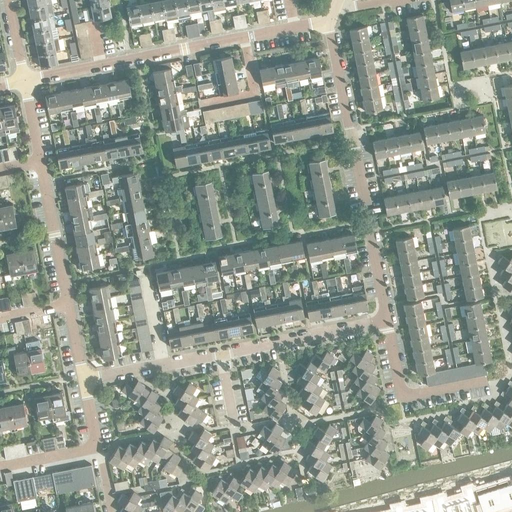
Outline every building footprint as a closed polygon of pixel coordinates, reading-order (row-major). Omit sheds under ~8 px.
[(162,0),(161,0),(151,2),(154,19),(165,17),(162,0)] [(162,0),(165,17),(166,21),(178,18),(174,0),(162,0)] [(174,0),(178,18),(190,16),(189,12),(186,0),(174,0)] [(199,0),(186,0),(189,12),(201,10),(199,0)] [(199,0),(201,10),(202,12),(213,10),(213,12),(213,11),(211,0),(199,0)] [(223,0),(211,0),(213,11),(225,9),(225,5),(223,0)] [(449,0),(452,11),(464,8),(462,0),(449,0)] [(474,0),(462,0),(464,8),(476,6),(474,0)] [(151,2),(139,4),(142,21),(154,19),(151,2)] [(29,8),(32,20),(48,16),(47,11),(53,10),(52,3),(29,8)] [(93,19),(98,19),(111,16),(109,4),(91,8),(93,19)] [(142,21),(139,4),(127,7),(130,24),(142,21)] [(262,11),(265,23),(271,22),(268,9),(262,11)] [(265,23),(262,11),(256,12),(258,24),(265,23)] [(239,15),(241,28),(247,26),(244,14),(239,15)] [(407,17),(409,29),(425,26),(423,14),(407,17)] [(34,31),(51,28),(54,27),(52,15),(48,16),(32,20),(34,31)] [(241,28),(239,15),(233,17),(235,29),(241,28)] [(215,20),(218,32),(223,31),(221,19),(215,20)] [(218,32),(215,20),(209,21),(212,34),(218,32)] [(87,27),(86,21),(74,23),(75,29),(87,27)] [(192,25),(194,37),(200,36),(198,23),(192,25)] [(194,37),(192,25),(186,26),(188,38),(194,37)] [(350,28),(352,41),(368,38),(366,25),(350,28)] [(428,38),(425,26),(409,29),(411,41),(428,38)] [(87,27),(75,29),(77,35),(88,33),(87,27)] [(36,43),(53,40),(51,28),(34,31),(36,43)] [(168,29),(170,42),(176,40),(174,28),(168,29)] [(170,42),(168,29),(162,30),(164,43),(170,42)] [(460,32),(461,36),(467,35),(468,41),(470,41),(469,35),(468,30),(460,32)] [(89,38),(88,33),(77,35),(78,41),(89,38)] [(144,34),(147,46),(153,45),(151,33),(144,34)] [(147,46),(144,34),(138,35),(141,47),(147,46)] [(91,44),(89,38),(78,41),(79,46),(91,44)] [(371,49),(368,38),(352,41),(354,53),(371,49)] [(411,41),(414,53),(430,50),(428,38),(411,41)] [(39,55),(56,52),(60,51),(57,39),(53,40),(36,43),(39,55)] [(507,42),(496,44),(499,61),(511,58),(507,42)] [(91,44),(79,47),(80,52),(92,50),(91,44)] [(484,47),(487,63),(499,61),(496,44),(484,47)] [(484,47),(472,49),(475,65),(487,63),(484,47)] [(354,53),(357,64),(373,61),(371,49),(354,53)] [(460,52),(463,68),(475,65),(472,49),(460,52)] [(93,56),(92,50),(80,53),(82,58),(93,56)] [(432,61),(430,50),(414,53),(416,65),(432,61)] [(39,55),(41,67),(58,63),(56,52),(39,55)] [(215,72),(234,68),(231,56),(213,59),(215,72)] [(319,57),(307,59),(310,77),(323,75),(319,57)] [(295,62),(298,79),(310,77),(307,59),(295,62)] [(375,73),(373,61),(357,64),(359,76),(375,73)] [(385,70),(389,70),(394,69),(392,61),(387,62),(388,66),(385,66),(385,70)] [(416,65),(418,76),(435,73),(432,61),(416,65)] [(201,74),(199,62),(193,63),(195,76),(201,74)] [(295,62),(283,64),(287,82),(298,79),(295,62)] [(191,64),(185,65),(188,77),(194,76),(191,64)] [(283,64),(271,66),(275,84),(287,82),(283,64)] [(263,87),(275,84),(271,66),(259,69),(263,87)] [(153,71),(155,84),(174,80),(171,68),(153,71)] [(215,72),(218,84),(236,80),(234,68),(215,72)] [(378,85),(375,73),(359,76),(362,88),(378,85)] [(437,85),(435,73),(418,76),(421,88),(437,85)] [(116,81),(120,99),(132,97),(128,78),(116,81)] [(158,95),(176,92),(181,91),(182,93),(189,92),(188,87),(181,88),(180,85),(175,86),(174,80),(155,84),(158,95)] [(238,91),(236,80),(218,84),(220,95),(238,91)] [(116,81),(104,83),(108,101),(120,99),(116,81)] [(92,85),(96,104),(108,101),(104,83),(100,84),(98,82),(93,83),(93,85),(92,85)] [(506,97),(511,96),(511,83),(503,85),(506,97)] [(92,85),(81,88),(84,106),(96,104),(92,85)] [(362,88),(364,99),(380,96),(378,85),(362,88)] [(439,97),(437,85),(421,88),(423,100),(439,97)] [(69,90),(72,108),(84,106),(81,88),(69,90)] [(69,90),(57,92),(61,110),(72,108),(69,90)] [(45,95),(46,99),(48,113),(61,110),(57,92),(45,95)] [(158,95),(160,107),(178,104),(176,92),(158,95)] [(382,108),(380,96),(364,99),(366,111),(382,108)] [(261,99),(255,100),(257,112),(264,111),(261,99)] [(255,100),(248,101),(250,114),(257,112),(255,100)] [(242,103),(244,115),(250,114),(248,101),(242,103)] [(14,103),(0,106),(6,134),(19,131),(18,125),(19,125),(14,103)] [(242,103),(235,104),(238,116),(244,115),(242,103)] [(162,119),(181,115),(186,114),(187,117),(194,115),(193,110),(189,111),(188,109),(185,110),(185,109),(180,110),(178,104),(160,107),(162,119)] [(228,105),(231,118),(238,116),(235,104),(228,105)] [(222,107),(224,119),(231,118),(228,105),(222,107)] [(222,107),(215,108),(218,120),(224,119),(222,107)] [(218,120),(215,108),(209,109),(211,122),(218,120)] [(209,109),(203,111),(205,123),(211,122),(209,109)] [(330,112),(318,114),(322,132),(326,131),(327,133),(333,132),(333,130),(330,112)] [(306,117),(309,135),(322,132),(318,114),(306,117)] [(483,114),(471,117),(474,133),(486,130),(483,114)] [(125,125),(132,124),(137,123),(135,115),(130,116),(130,117),(123,119),(125,125)] [(178,128),(179,135),(184,134),(181,115),(162,119),(165,131),(178,128)] [(306,117),(294,119),(298,137),(309,135),(306,117)] [(471,117),(459,119),(462,135),(474,133),(471,117)] [(294,119),(282,121),(286,140),(298,137),(294,119)] [(459,119),(447,122),(450,138),(462,135),(459,119)] [(286,140),(282,121),(270,124),(274,142),(286,140)] [(447,122),(435,124),(439,140),(450,138),(447,122)] [(435,124),(423,126),(427,142),(439,140),(435,124)] [(255,130),(259,149),(271,146),(267,128),(255,130)] [(255,130),(243,133),(247,151),(259,149),(255,130)] [(83,163),(95,160),(91,142),(91,139),(93,138),(91,131),(86,132),(87,138),(85,138),(86,143),(80,144),(83,163)] [(420,131),(408,133),(411,150),(424,147),(420,131)] [(127,135),(130,153),(142,151),(139,133),(127,135)] [(243,133),(231,135),(235,154),(247,151),(243,133)] [(400,152),(411,150),(408,133),(396,136),(400,152)] [(127,135),(115,137),(119,155),(130,153),(127,135)] [(223,156),(235,154),(231,135),(219,138),(223,156)] [(388,154),(400,152),(396,136),(385,138),(388,154)] [(103,140),(107,158),(119,155),(115,137),(103,140)] [(91,139),(91,142),(95,160),(107,158),(103,140),(96,141),(95,138),(93,138),(91,139)] [(219,138),(207,140),(211,159),(223,156),(219,138)] [(376,157),(388,154),(385,138),(372,141),(376,157)] [(196,142),(200,161),(211,159),(207,140),(196,142)] [(196,142),(184,145),(188,163),(200,161),(196,142)] [(80,144),(68,147),(72,165),(83,163),(80,144)] [(176,166),(188,163),(184,145),(172,147),(176,166)] [(16,146),(9,147),(12,160),(18,159),(16,146)] [(0,149),(0,162),(12,160),(9,147),(0,149)] [(59,167),(72,165),(68,147),(56,149),(59,167)] [(330,185),(325,159),(325,158),(309,161),(315,188),(330,185)] [(252,172),(257,200),(273,197),(267,169),(252,172)] [(494,171),(482,174),(485,190),(497,187),(494,171)] [(112,183),(120,181),(121,188),(139,184),(137,172),(119,176),(111,178),(112,183)] [(6,174),(0,175),(0,188),(9,187),(6,174)] [(470,176),(474,192),(485,190),(482,174),(470,176)] [(470,176),(459,178),(462,194),(474,192),(470,176)] [(450,197),(462,194),(459,178),(447,181),(450,197)] [(195,183),(200,211),(216,208),(211,180),(195,183)] [(65,186),(67,199),(86,195),(83,183),(65,186)] [(119,195),(119,198),(120,198),(120,200),(141,196),(139,184),(121,188),(120,188),(122,195),(119,195)] [(335,213),(330,185),(315,188),(320,216),(335,213)] [(443,185),(431,188),(434,204),(446,201),(443,185)] [(423,206),(434,204),(431,188),(419,190),(423,206)] [(411,209),(423,206),(419,190),(408,193),(411,209)] [(399,211),(411,209),(408,193),(396,195),(399,211)] [(88,206),(86,195),(67,199),(70,210),(88,206)] [(387,214),(399,211),(396,195),(383,197),(387,214)] [(141,196),(120,200),(120,201),(123,200),(126,211),(144,208),(141,196)] [(278,224),(273,197),(257,200),(263,227),(278,224)] [(14,208),(13,208),(12,204),(0,206),(0,212),(3,228),(17,226),(16,221),(19,220),(18,213),(15,214),(14,208)] [(70,210),(72,222),(90,219),(88,206),(70,210)] [(126,211),(128,223),(148,219),(146,219),(144,208),(126,211)] [(221,236),(221,232),(216,208),(200,211),(206,239),(221,236)] [(93,230),(90,219),(72,222),(74,234),(93,230)] [(149,227),(148,219),(128,223),(125,224),(125,227),(126,236),(130,235),(148,231),(148,227),(149,227)] [(452,228),(455,240),(471,237),(469,225),(452,228)] [(74,234),(77,246),(95,242),(93,230),(74,234)] [(103,232),(105,243),(112,242),(111,236),(110,237),(109,231),(103,232)] [(130,245),(130,247),(151,243),(148,231),(130,235),(132,243),(129,243),(130,245)] [(98,244),(105,243),(103,232),(104,238),(97,239),(98,244)] [(354,233),(342,236),(346,254),(357,252),(354,233)] [(334,256),(346,254),(342,236),(330,238),(334,256)] [(396,240),(398,252),(414,249),(412,237),(396,240)] [(473,248),(471,237),(455,240),(457,252),(473,248)] [(330,238),(318,240),(322,259),(334,256),(330,238)] [(290,242),(293,260),(305,258),(301,240),(290,242)] [(310,261),(322,259),(318,240),(306,243),(310,261)] [(77,246),(79,258),(97,254),(95,242),(77,246)] [(290,242),(278,244),(281,263),(293,260),(290,242)] [(130,247),(133,247),(135,259),(153,255),(151,243),(130,247)] [(266,247),(269,265),(281,263),(278,244),(266,247)] [(266,247),(254,249),(258,267),(269,265),(266,247)] [(34,248),(19,251),(24,273),(38,270),(34,248)] [(476,260),(473,248),(457,252),(459,264),(476,260)] [(242,251),(246,270),(258,267),(254,249),(242,251)] [(398,252),(401,264),(417,260),(414,249),(398,252)] [(10,276),(24,273),(19,251),(6,254),(10,276)] [(242,251),(230,254),(234,272),(246,270),(242,251)] [(100,266),(97,254),(79,258),(81,269),(100,266)] [(222,274),(234,272),(230,254),(218,256),(222,274)] [(504,266),(511,271),(511,269),(511,254),(509,260),(502,255),(497,262),(504,266)] [(212,285),(212,280),(218,279),(215,260),(203,263),(207,281),(206,281),(207,286),(204,286),(206,293),(211,292),(210,285),(212,285)] [(403,275),(419,272),(417,260),(401,264),(403,275)] [(459,264),(462,275),(478,272),(476,260),(459,264)] [(203,263),(191,265),(195,284),(206,281),(207,281),(203,263)] [(183,286),(195,284),(191,265),(179,268),(183,286)] [(511,269),(511,271),(504,266),(499,273),(506,278),(511,281),(511,269)] [(179,268),(168,270),(171,288),(183,286),(179,268)] [(171,288),(168,270),(156,272),(159,291),(171,288)] [(403,275),(405,287),(421,284),(419,272),(403,275)] [(480,284),(478,272),(462,275),(464,287),(480,284)] [(128,280),(129,286),(141,284),(139,278),(128,280)] [(511,281),(506,278),(501,285),(511,291),(511,281)] [(89,288),(92,300),(110,296),(108,284),(89,288)] [(129,286),(130,293),(142,291),(141,284),(129,286)] [(364,284),(352,287),(357,310),(369,307),(364,284)] [(405,287),(408,299),(424,296),(421,284),(405,287)] [(483,296),(480,284),(464,287),(466,299),(483,296)] [(321,317),(333,314),(329,296),(328,296),(328,292),(318,294),(317,287),(312,288),(313,294),(316,294),(317,299),(321,317)] [(353,292),(341,294),(345,312),(357,310),(352,287),(353,292)] [(283,302),(277,303),(281,321),(293,319),(289,300),(288,300),(287,296),(290,296),(288,289),(283,290),(285,296),(282,296),(283,302)] [(35,291),(28,293),(31,306),(38,304),(35,291)] [(130,293),(132,299),(143,297),(142,291),(130,293)] [(21,294),(24,307),(31,306),(28,293),(21,294)] [(264,305),(265,305),(269,323),(281,321),(277,303),(270,304),(269,299),(266,300),(265,294),(260,295),(261,302),(264,301),(264,305)] [(321,317),(317,299),(316,294),(313,294),(311,295),(312,300),(305,301),(309,319),(321,317)] [(341,294),(329,296),(333,314),(345,312),(341,294)] [(94,311),(112,308),(110,296),(92,300),(94,311)] [(8,297),(0,298),(0,310),(1,311),(11,310),(8,297)] [(132,299),(133,306),(144,303),(143,297),(132,299)] [(289,300),(293,319),(304,316),(301,298),(289,300)] [(407,316),(423,313),(421,301),(405,304),(407,316)] [(463,304),(466,316),(482,313),(479,301),(463,304)] [(133,306),(134,312),(146,310),(144,303),(133,306)] [(225,312),(226,317),(230,335),(242,333),(238,315),(231,316),(230,311),(227,312),(226,305),(220,306),(222,313),(225,312)] [(257,326),(269,323),(265,305),(264,305),(253,307),(257,326)] [(94,311),(96,323),(115,320),(112,308),(94,311)] [(194,342),(206,340),(202,322),(201,318),(204,317),(202,309),(197,310),(198,317),(196,317),(197,323),(191,324),(194,342)] [(134,312),(136,319),(147,316),(146,310),(134,312)] [(218,338),(230,335),(226,317),(225,312),(222,313),(223,318),(214,319),(218,338)] [(242,333),(253,331),(250,312),(238,315),(242,333)] [(407,316),(409,327),(425,324),(423,313),(407,316)] [(466,316),(468,328),(484,325),(482,313),(466,316)] [(178,322),(179,326),(183,345),(194,342),(191,324),(184,325),(183,320),(181,321),(179,314),(174,315),(175,323),(178,322)] [(50,315),(42,316),(44,323),(52,322),(50,315)] [(136,319),(137,325),(148,323),(147,316),(136,319)] [(35,317),(21,320),(23,333),(37,330),(35,317)] [(214,319),(202,322),(206,340),(218,338),(214,319)] [(21,320),(14,321),(17,334),(23,333),(21,320)] [(99,335),(117,331),(115,320),(96,323),(99,335)] [(137,325),(138,331),(149,329),(148,323),(137,325)] [(409,327),(412,339),(428,336),(425,324),(409,327)] [(468,328),(470,340),(487,337),(484,325),(468,328)] [(167,329),(170,347),(183,345),(179,326),(167,329)] [(138,331),(139,338),(151,336),(149,329),(138,331)] [(99,335),(101,347),(120,343),(117,331),(99,335)] [(139,338),(141,344),(152,342),(151,336),(139,338)] [(412,339),(414,351),(430,348),(428,336),(412,339)] [(470,340),(473,352),(489,348),(487,337),(470,340)] [(141,344),(142,351),(153,348),(152,342),(141,344)] [(122,355),(120,343),(101,347),(104,359),(122,355)] [(18,374),(32,371),(27,350),(15,352),(14,347),(6,349),(9,365),(15,364),(18,374)] [(41,347),(27,350),(32,371),(45,368),(41,347)] [(363,368),(368,360),(373,353),(366,348),(361,355),(354,351),(349,359),(356,363),(363,368)] [(432,360),(430,348),(414,351),(416,363),(432,360)] [(473,352),(475,364),(479,363),(485,362),(491,360),(489,348),(473,352)] [(315,353),(310,360),(318,365),(317,365),(324,370),(334,355),(327,350),(322,358),(315,353)] [(294,369),(301,374),(307,378),(312,371),(313,371),(317,365),(318,365),(310,360),(305,366),(299,362),(294,369)] [(375,365),(368,360),(363,368),(356,363),(352,370),(358,374),(366,379),(371,372),(375,365)] [(419,375),(426,374),(432,372),(435,372),(432,360),(416,363),(419,375)] [(481,375),(487,374),(485,362),(479,363),(481,375)] [(475,364),(473,364),(475,376),(481,375),(479,363),(475,364)] [(470,377),(475,376),(473,364),(467,365),(470,377)] [(257,374),(263,379),(270,383),(275,377),(280,370),(272,365),(268,372),(261,367),(257,374)] [(464,379),(470,377),(467,365),(461,366),(464,379)] [(461,366),(455,368),(458,380),(464,379),(461,366)] [(452,381),(458,380),(455,368),(449,369),(452,381)] [(443,370),(446,382),(452,381),(449,369),(443,370)] [(443,370),(438,371),(440,383),(446,382),(443,370)] [(320,376),(313,371),(312,371),(307,378),(301,374),(296,380),(303,385),(310,390),(315,382),(315,383),(320,376)] [(434,384),(440,383),(438,371),(435,372),(432,372),(434,384)] [(371,372),(366,379),(358,374),(354,381),(360,386),(368,391),(373,383),(377,376),(371,372)] [(426,374),(428,386),(434,384),(432,372),(426,374)] [(259,386),(265,390),(272,395),(277,388),(281,381),(275,377),(270,383),(263,379),(259,386)] [(121,389),(135,398),(140,391),(145,384),(137,379),(132,386),(126,382),(121,389)] [(187,400),(191,393),(196,386),(189,381),(184,388),(178,383),(173,391),(180,396),(187,400)] [(322,387),(315,383),(315,382),(310,390),(303,385),(298,392),(305,396),(312,401),(317,394),(322,387)] [(379,388),(373,383),(368,391),(360,386),(356,393),(370,402),(379,388)] [(261,397),(267,401),(274,406),(279,399),(284,392),(277,388),(272,395),(265,390),(261,397)] [(135,398),(141,403),(148,408),(153,400),(158,394),(151,389),(146,396),(140,391),(135,398)] [(48,394),(53,420),(56,422),(71,419),(69,410),(66,411),(62,391),(48,394)] [(175,403),(182,407),(189,412),(193,405),(198,398),(191,393),(187,400),(180,396),(175,403)] [(39,419),(45,418),(46,424),(51,422),(53,420),(48,394),(34,397),(39,419)] [(312,401),(305,396),(300,403),(314,413),(324,399),(317,394),(312,401)] [(277,418),(286,404),(279,399),(274,406),(267,401),(262,408),(277,418)] [(136,410),(143,415),(150,420),(156,412),(160,405),(153,400),(148,408),(141,403),(136,410)] [(495,405),(490,412),(498,417),(493,424),(500,429),(505,422),(505,421),(509,415),(502,410),(502,409),(500,408),(502,405),(495,400),(493,404),(495,405)] [(23,402),(10,405),(14,426),(27,424),(23,402)] [(511,425),(511,405),(507,402),(502,409),(502,410),(509,415),(505,421),(505,422),(511,426),(511,425)] [(486,420),(482,426),(482,427),(489,431),(493,424),(498,417),(490,412),(489,411),(491,407),(484,403),(482,406),(484,407),(479,414),(479,415),(486,420)] [(0,429),(14,426),(10,405),(0,406),(0,429)] [(206,414),(193,405),(189,412),(182,407),(177,414),(191,424),(201,422),(206,414)] [(477,433),(482,427),(482,426),(486,420),(479,415),(479,414),(477,413),(479,410),(473,405),(470,408),(472,410),(468,416),(475,421),(470,428),(471,429),(477,433)] [(471,429),(470,428),(475,421),(468,416),(466,415),(468,412),(462,407),(460,410),(462,412),(456,419),(464,424),(459,430),(466,435),(471,429)] [(163,417),(156,412),(150,420),(143,415),(139,421),(153,430),(163,417)] [(377,426),(378,426),(382,419),(375,414),(375,415),(375,414),(354,418),(355,422),(358,424),(357,426),(359,427),(358,430),(363,433),(366,428),(372,433),(377,426)] [(440,428),(448,433),(443,440),(450,444),(459,430),(450,424),(452,420),(445,416),(443,419),(445,420),(440,427),(440,428)] [(436,435),(432,441),(432,442),(439,446),(443,440),(448,433),(440,428),(440,427),(438,426),(440,423),(434,418),(431,422),(433,423),(429,430),(428,430),(436,435)] [(427,448),(432,442),(432,441),(436,435),(428,430),(429,430),(426,428),(429,425),(422,421),(420,424),(422,425),(418,432),(425,437),(420,444),(427,448)] [(259,432),(266,436),(273,441),(278,434),(282,427),(275,422),(271,429),(264,424),(259,432)] [(319,438),(326,443),(336,428),(329,423),(324,430),(317,425),(312,433),(319,438)] [(361,435),(368,440),(375,444),(380,437),(384,431),(378,426),(377,426),(372,433),(366,428),(363,433),(361,435)] [(187,437),(193,442),(200,446),(205,439),(210,432),(203,428),(198,435),(192,430),(187,437)] [(56,433),(56,435),(59,448),(66,447),(63,432),(56,433)] [(275,453),(276,452),(285,439),(278,434),(273,441),(266,436),(261,443),(275,453)] [(43,438),(45,451),(59,448),(56,435),(43,438)] [(154,450),(162,455),(169,460),(173,453),(166,448),(171,441),(163,436),(159,443),(154,450)] [(238,448),(246,446),(244,436),(237,437),(238,448)] [(370,451),(377,456),(382,448),(382,449),(387,442),(380,437),(375,444),(368,440),(363,447),(370,451)] [(152,438),(147,445),(143,452),(150,457),(157,462),(162,455),(154,450),(159,443),(152,438)] [(303,447),(310,451),(316,456),(321,449),(326,443),(319,438),(315,444),(308,439),(303,447)] [(189,448),(196,453),(203,458),(208,450),(213,444),(205,439),(200,446),(193,442),(189,448)] [(131,454),(139,460),(146,464),(150,457),(143,452),(147,445),(141,441),(136,447),(131,454)] [(20,456),(26,455),(24,442),(17,443),(20,456)] [(3,446),(6,459),(20,456),(17,443),(3,446)] [(129,443),(125,450),(120,457),(127,462),(134,466),(139,460),(131,454),(136,447),(129,443)] [(123,469),(127,462),(120,457),(125,450),(118,445),(108,459),(123,469)] [(389,453),(382,449),(382,448),(377,456),(370,451),(365,458),(379,468),(389,453)] [(318,467),(323,460),(328,453),(321,449),(316,456),(310,451),(305,458),(312,463),(312,462),(318,467)] [(196,453),(191,460),(205,469),(214,455),(208,450),(203,458),(196,453)] [(173,453),(169,460),(164,466),(177,475),(182,468),(175,464),(180,457),(173,453)] [(272,474),(281,480),(287,485),(292,477),(285,472),(290,465),(282,460),(283,459),(280,456),(276,463),(279,465),(277,467),(272,474)] [(276,487),(281,480),(272,474),(277,467),(271,463),(272,461),(269,459),(264,465),(267,467),(266,469),(261,476),(269,482),(276,487)] [(331,465),(323,460),(318,467),(312,462),(312,463),(307,470),(321,479),(331,465)] [(264,489),(269,482),(261,476),(266,469),(259,465),(261,463),(258,461),(253,467),(256,469),(254,472),(249,478),(258,484),(264,489)] [(253,491),(258,484),(249,478),(254,472),(248,467),(250,465),(246,463),(241,469),(245,472),(239,480),(253,491)] [(73,467),(77,488),(96,484),(92,464),(73,467)] [(53,471),(53,472),(56,486),(57,492),(77,488),(73,467),(53,471)] [(8,485),(15,484),(14,479),(12,471),(5,473),(8,485)] [(56,486),(53,472),(34,476),(36,490),(56,486)] [(229,480),(227,483),(222,489),(230,495),(236,499),(242,492),(235,486),(239,481),(232,476),(233,474),(230,472),(226,478),(229,480)] [(225,502),(230,495),(222,489),(227,483),(220,478),(222,476),(218,474),(214,480),(217,483),(211,492),(225,502)] [(14,479),(15,484),(18,500),(38,496),(36,490),(34,476),(34,475),(14,479)] [(138,477),(140,485),(144,484),(145,490),(167,486),(166,478),(147,482),(146,476),(138,477)] [(114,482),(115,490),(129,487),(127,480),(114,482)] [(511,497),(506,480),(496,483),(503,506),(509,504),(511,511),(511,497)] [(496,483),(486,486),(493,511),(499,511),(498,508),(503,506),(496,483)] [(190,496),(185,503),(192,508),(189,511),(199,511),(204,505),(197,500),(202,494),(194,489),(196,487),(193,485),(192,484),(192,485),(188,491),(191,493),(190,496)] [(466,494),(455,497),(459,511),(472,511),(470,503),(476,501),(472,486),(465,488),(466,494)] [(493,511),(486,486),(475,490),(482,511),(485,511),(488,511),(493,511)] [(180,495),(173,505),(181,510),(183,511),(189,511),(192,508),(185,503),(190,496),(183,491),(184,489),(182,487),(181,487),(177,493),(177,494),(180,495)] [(297,490),(299,499),(305,498),(303,489),(297,490)] [(171,490),(159,492),(162,507),(167,511),(169,511),(179,511),(181,510),(173,505),(180,495),(177,494),(176,496),(172,493),(171,490)] [(131,510),(135,503),(140,496),(133,491),(128,498),(121,493),(117,500),(123,505),(131,510)] [(442,495),(435,497),(439,511),(441,511),(446,511),(459,511),(455,497),(444,500),(442,495)] [(425,505),(414,508),(414,511),(434,511),(431,498),(424,500),(425,505)] [(95,511),(93,501),(80,504),(81,511),(95,511)] [(14,511),(12,503),(0,505),(0,511),(14,511)] [(119,511),(138,511),(142,507),(135,503),(131,510),(123,505),(119,511)]
